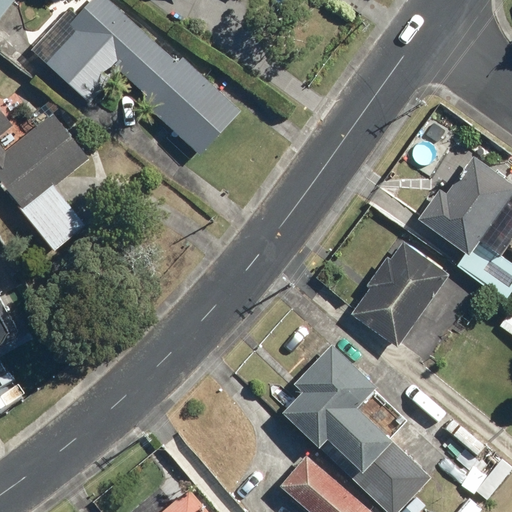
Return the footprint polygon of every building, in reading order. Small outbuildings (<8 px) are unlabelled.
[(0,0),(0,18),(15,0),(14,0),(0,0)] [(175,63),(109,0),(93,0),(81,13),(76,8),(34,52),(84,100),(116,67),(160,108),(153,115),(200,160),(244,114),(183,55),(175,63)] [(91,160),(51,113),(7,150),(0,141),(0,139),(20,123),(0,99),(0,185),(1,185),(56,250),(85,226),(55,190),(91,160)] [(416,218),(465,250),(456,264),(511,301),(511,298),(511,261),(501,254),(511,238),(511,181),(472,155),(443,198),(434,192),(416,218)] [(447,275),(402,244),(355,313),(400,344),(447,275)] [(0,350),(16,342),(0,313),(0,350)] [(511,316),(509,315),(502,328),(511,334),(511,316)] [(301,393),(281,416),(387,511),(400,511),(433,476),(357,408),(377,386),(332,345),(294,387),(301,393)] [(376,511),(309,457),(283,488),(312,511),(376,511)] [(511,470),(511,463),(505,458),(477,492),(486,500),(511,470)] [(210,511),(190,489),(164,511),(210,511)] [(481,511),(468,500),(458,511),(481,511)]
